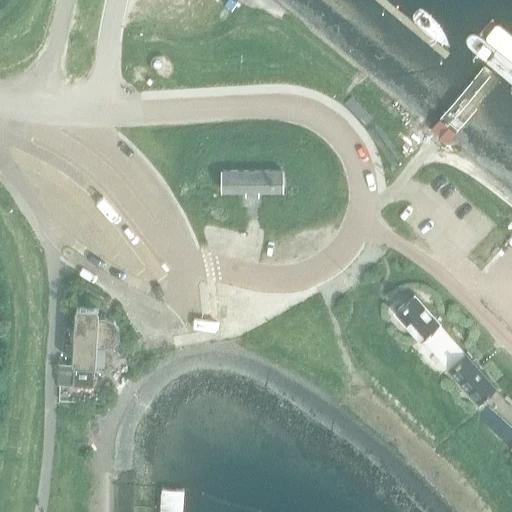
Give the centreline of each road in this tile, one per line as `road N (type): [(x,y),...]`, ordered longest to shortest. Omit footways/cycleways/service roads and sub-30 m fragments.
road 1 (unclassified): [(362,220),(363,184),(351,149),(305,111),(253,104),(101,110)]
road 2 (unclassified): [(40,511),(56,309),(41,214)]
road 3 (unclassified): [(41,214),(172,299),(214,269)]
road 4 (unclassified): [(214,269),(187,259),(142,174),(100,134),(101,110)]
road 5 (unclassified): [(362,220),(511,344)]
road 6 (unclassified): [(214,269),(272,277),(312,272),(343,251),(362,220)]
